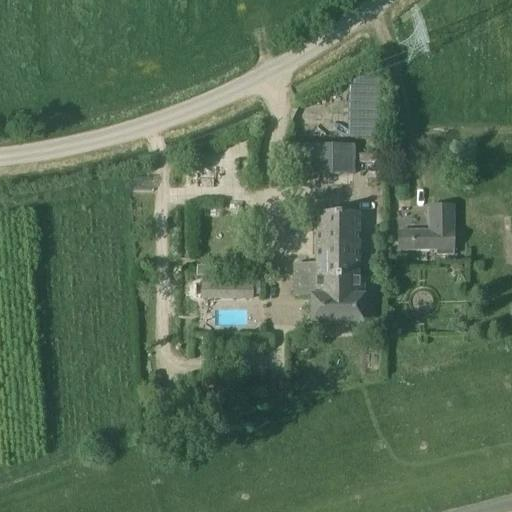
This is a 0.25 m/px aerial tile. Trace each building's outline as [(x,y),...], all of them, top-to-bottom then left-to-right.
[(351,80),(350,137),(379,138),(380,81),(351,80)] [(289,147),(289,175),(354,175),(355,147),(289,147)] [(453,257),(452,233),(452,208),(427,208),(427,234),(397,234),(398,253),(436,253),(436,257),(453,257)] [(316,216),(315,267),(294,267),(293,300),(310,300),(310,326),(363,326),(364,299),(363,299),(363,281),(358,281),(358,216),(316,216)] [(196,268),(196,277),(208,277),(208,268),(196,268)] [(195,300),(218,300),(218,283),(195,283),(195,300)] [(251,283),(251,293),(262,293),(262,283),(251,283)] [(215,396),(216,405),(225,404),(223,394),(215,396)]
